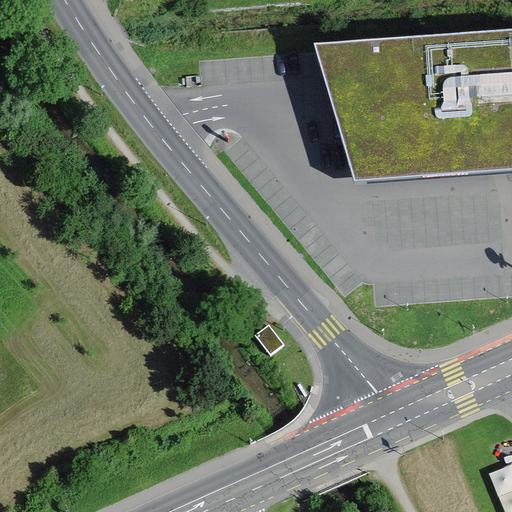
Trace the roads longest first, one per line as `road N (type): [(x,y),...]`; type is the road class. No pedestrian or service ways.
road 1 (tertiary): [(60,0),(155,129),(377,392),(388,421)]
road 2 (secondary): [(388,421),(178,511)]
road 3 (unknown): [(266,105),(461,61)]
road 4 (secondary): [(511,366),(388,421)]
road 5 (unknown): [(511,177),(461,61)]
